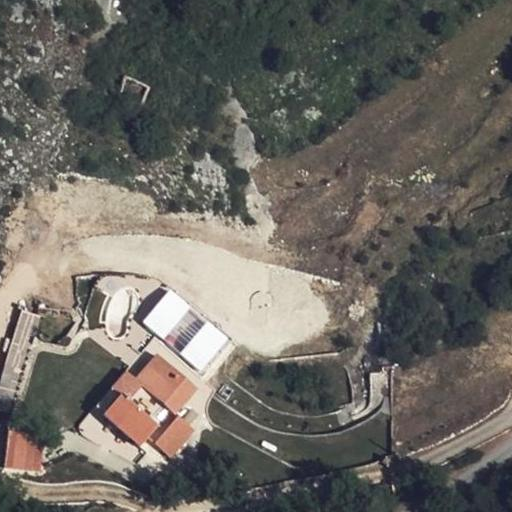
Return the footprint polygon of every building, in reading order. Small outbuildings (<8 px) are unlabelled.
[(137,82),(123,103),(148,116),(160,94),(137,82)] [(0,403),(14,408),(39,314),(21,309),(0,388),(0,403)] [(221,366),(166,314),(150,331),(205,384),(221,366)] [(127,399),(120,392),(102,410),(136,444),(155,425),(149,419),(161,407),(172,418),(150,440),(165,455),(190,430),(175,415),(196,393),(159,357),(135,381),(140,386),(127,399)] [(127,399),(140,386),(135,381),(124,370),(112,383),(120,392),(127,399)] [(22,434),(5,435),(8,460),(23,459),(22,434)]
